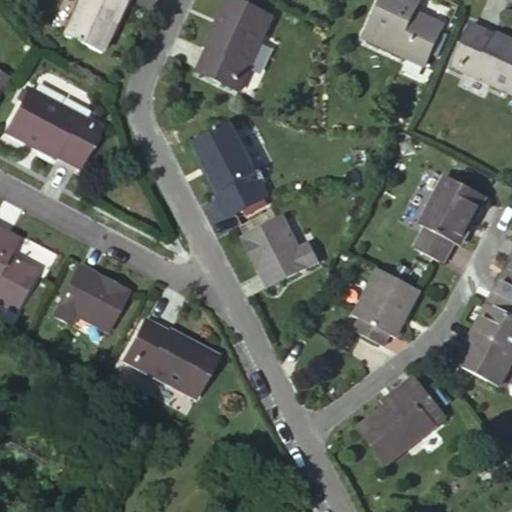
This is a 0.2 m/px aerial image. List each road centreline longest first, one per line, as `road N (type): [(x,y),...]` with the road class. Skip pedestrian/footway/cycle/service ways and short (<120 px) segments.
road 1 (residential): [(305,434),(442,324),(504,210)]
road 2 (residential): [(218,270),(140,110),(142,78),(178,0)]
road 3 (residential): [(218,270),(179,279),(0,181)]
road 4 (residential): [(305,434),(218,270)]
